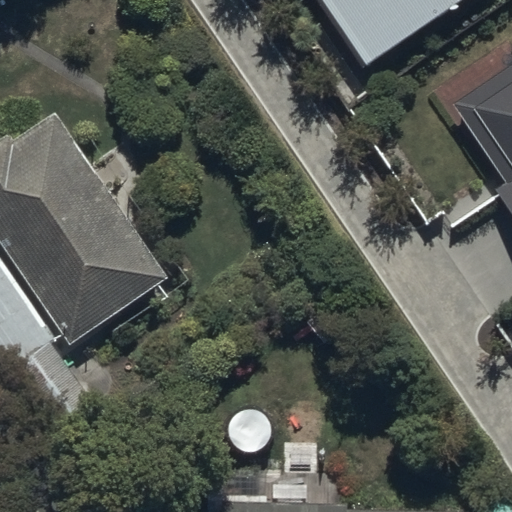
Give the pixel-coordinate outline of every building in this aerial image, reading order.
[(328,0),(369,61),(460,0),(328,0)] [(511,69),(453,108),(511,198),(511,69)] [(57,105),(0,142),(0,236),(65,333),(166,266),(57,105)] [(58,336),(0,253),(0,339),(61,427),(97,401),(54,339),(58,336)] [(511,511),(511,488),(476,511),(511,511)] [(454,511),(454,505),(225,500),(224,511),(454,511)]
